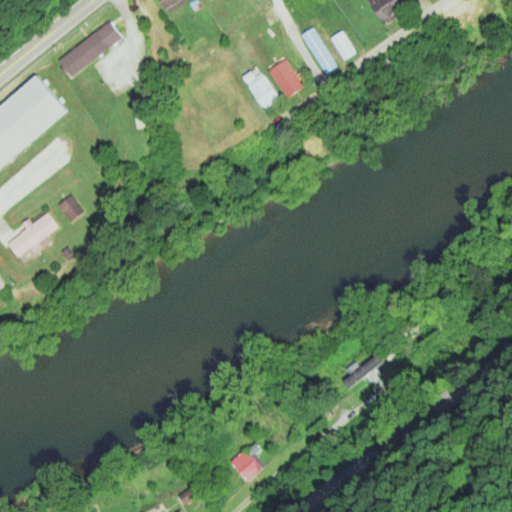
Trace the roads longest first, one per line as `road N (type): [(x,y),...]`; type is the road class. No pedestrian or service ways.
road 1 (residential): [(511,284),(232,511)]
road 2 (residential): [(305,511),(511,344)]
road 3 (residential): [(445,0),(279,116)]
road 4 (residential): [(136,0),(157,31),(164,74),(185,114)]
